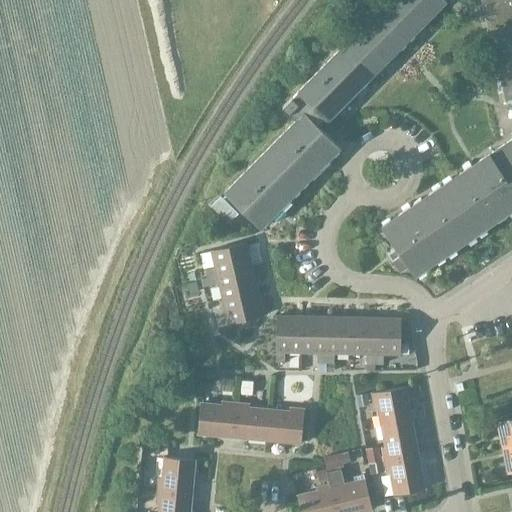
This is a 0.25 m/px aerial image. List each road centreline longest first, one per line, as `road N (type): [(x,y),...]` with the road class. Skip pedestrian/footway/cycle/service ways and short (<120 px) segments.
road 1 (residential): [(429,323),(413,291),(359,284),(330,267),(329,228),(357,193)]
road 2 (residential): [(465,511),(429,323)]
road 3 (residential): [(357,193),(380,201),(399,195),(411,172),(407,156),(386,141),(367,144),(353,157),(354,187)]
